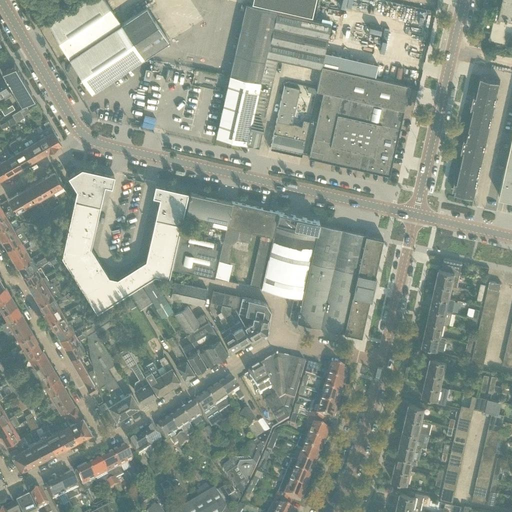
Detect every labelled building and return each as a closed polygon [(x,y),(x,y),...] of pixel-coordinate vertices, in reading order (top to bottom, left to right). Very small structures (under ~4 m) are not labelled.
[(83,0),(48,23),(69,58),(121,24),(104,0),(83,0)] [(314,0),(251,0),(251,2),(311,16),(314,0)] [(495,8),(489,38),(501,41),(501,44),(509,46),(511,33),(511,0),(501,0),(500,10),(496,9),(496,8),(495,8)] [(260,82),(266,57),(276,12),(245,5),(229,75),(260,82)] [(121,24),(69,58),(92,93),(169,41),(146,7),(121,24)] [(277,59),(320,69),(321,66),(331,24),(314,20),(276,12),(266,57),(277,59)] [(331,54),(328,67),(337,70),(340,57),(331,54)] [(271,83),(274,69),(277,59),(266,57),(260,82),(250,128),(246,143),(258,146),(261,130),(262,131),(262,130),(261,130),(262,128),(260,127),(261,125),(260,125),(260,122),(259,122),(260,120),(262,120),(262,118),(263,119),(271,83)] [(14,65),(2,73),(11,89),(24,82),(24,81),(23,81),(21,78),(22,77),(21,77),(21,78),(19,74),(20,74),(19,73),(19,74),(17,70),(14,65)] [(310,147),(308,157),(389,176),(392,163),(409,86),(399,84),(392,82),(337,70),(328,67),(321,66),(320,69),(321,69),(316,89),(316,91),(322,92),(310,147)] [(0,75),(0,97),(2,101),(12,95),(0,75)] [(215,136),(246,143),(250,128),(260,82),(229,75),(215,136)] [(500,81),(481,76),(476,96),(474,96),(475,95),(474,94),(471,108),(472,107),(474,107),(466,139),(465,139),(465,138),(464,137),(461,151),(462,151),(462,150),(464,151),(457,182),(455,182),(455,181),(454,180),(452,189),(453,189),(454,188),(455,189),(455,193),(474,197),(500,81)] [(24,82),(11,89),(21,105),(21,106),(34,98),(31,92),(30,92),(28,89),(28,88),(28,89),(25,85),(26,85),(24,82)] [(283,85),(272,139),(269,148),(291,154),(299,156),(299,155),(301,155),(309,121),(303,120),(301,126),(291,124),(299,89),(283,85)] [(35,100),(25,106),(29,112),(31,115),(40,110),(35,100)] [(9,112),(7,108),(5,105),(0,108),(4,115),(9,112)] [(25,106),(19,109),(22,115),(23,116),(25,115),(28,113),(29,112),(25,106)] [(19,109),(11,114),(13,116),(16,122),(24,117),(23,116),(22,115),(19,109)] [(49,132),(45,135),(53,149),(61,144),(47,121),(43,123),(49,132)] [(36,128),(32,130),(45,154),(53,149),(45,135),(41,137),(36,128)] [(29,134),(25,137),(29,144),(38,158),(45,154),(32,130),(28,132),(29,134)] [(20,137),(16,139),(30,163),(38,158),(29,144),(25,137),(21,139),(20,137)] [(12,142),(9,144),(14,153),(22,167),(30,163),(16,139),(12,142)] [(511,139),(504,177),(499,197),(502,197),(502,195),(511,197),(511,139)] [(0,155),(2,160),(0,160),(0,164),(7,176),(15,172),(1,148),(0,146),(0,155)] [(5,146),(1,148),(15,172),(22,167),(14,153),(10,155),(5,146)] [(74,199),(61,256),(96,311),(154,275),(168,278),(180,223),(187,192),(188,192),(155,184),(152,196),(159,198),(155,217),(145,260),(117,278),(108,276),(90,247),(100,205),(104,185),(111,187),(114,175),(81,168),(68,176),(76,189),(74,199)] [(54,172),(45,177),(53,191),(62,186),(54,172)] [(45,177),(36,183),(44,197),(47,202),(56,197),(53,191),(45,177)] [(36,183),(26,188),(35,202),(40,211),(44,209),(39,200),(39,199),(44,197),(36,183)] [(26,188),(17,193),(26,207),(35,202),(26,188)] [(172,268),(214,278),(221,245),(231,202),(189,192),(172,268)] [(26,207),(17,193),(8,199),(16,213),(26,207)] [(251,231),(273,236),(278,212),(231,202),(221,245),(232,247),(232,244),(237,240),(249,242),(251,231)] [(52,209),(55,215),(64,210),(60,204),(52,209)] [(49,212),(43,216),(46,221),(52,217),(49,212)] [(273,236),(314,245),(318,225),(319,221),(278,212),(273,236)] [(0,215),(0,227),(9,222),(4,213),(0,215)] [(38,217),(36,222),(42,224),(46,221),(43,216),(42,215),(38,217)] [(0,227),(0,237),(1,240),(15,231),(9,222),(0,227)] [(22,227),(20,228),(22,232),(34,225),(29,223),(22,227)] [(314,245),(302,298),(302,300),(297,299),(295,310),(297,311),(296,316),(298,316),(297,322),(361,336),(369,299),(370,300),(372,294),(369,293),(372,281),(374,282),(376,277),(374,276),(383,239),(318,225),(314,245)] [(15,231),(1,240),(6,249),(20,241),(26,237),(23,232),(20,228),(15,231)] [(261,288),(302,298),(314,245),(273,236),(272,240),(268,255),(261,288)] [(260,237),(257,253),(268,255),(272,240),(260,237)] [(6,249),(12,258),(25,250),(20,241),(6,249)] [(443,250),(461,254),(462,248),(445,244),(443,250)] [(232,249),(232,247),(221,245),(214,278),(226,281),(230,264),(229,263),(232,249)] [(12,258),(17,267),(31,259),(25,250),(12,258)] [(249,286),(261,288),(268,255),(257,253),(249,286)] [(18,267),(23,275),(39,266),(47,261),(44,257),(34,263),(32,258),(31,259),(17,267),(18,267)] [(55,257),(48,261),(50,266),(58,261),(55,257)] [(438,277),(436,283),(452,286),(457,287),(462,262),(444,258),(441,270),(438,269),(438,270),(437,277),(438,277)] [(23,275),(22,276),(27,285),(44,275),(39,266),(23,275)] [(27,285),(33,294),(50,283),(45,274),(44,275),(27,285)] [(50,283),(33,294),(38,303),(52,294),(58,291),(55,286),(59,283),(57,280),(53,282),(52,282),(50,283)] [(154,280),(143,287),(162,318),(173,311),(154,280)] [(489,284),(488,288),(493,289),(499,291),(500,287),(501,284),(489,281),(489,284)] [(173,282),(171,292),(170,299),(203,306),(206,289),(173,282)] [(434,288),(433,295),(449,299),(449,298),(452,286),(436,283),(435,288),(434,288)] [(0,301),(10,295),(5,286),(0,289),(0,301)] [(137,290),(131,293),(141,309),(152,302),(143,288),(138,291),(137,290)] [(488,288),(486,295),(498,297),(499,291),(493,289),(488,288)] [(210,303),(221,305),(224,293),(212,291),(210,303)] [(76,293),(67,298),(69,301),(78,296),(76,293)] [(222,305),(227,306),(230,294),(224,293),(221,305),(222,305)] [(38,303),(43,312),(57,303),(52,294),(38,303)] [(231,307),(233,308),(236,296),(230,294),(227,306),(231,307)] [(0,301),(0,309),(2,312),(16,304),(10,295),(0,301)] [(432,303),(431,308),(446,312),(446,311),(452,312),(455,300),(449,298),(449,299),(433,295),(431,302),(432,302),(432,303)] [(486,295),(485,300),(497,303),(498,297),(486,295)] [(130,296),(123,300),(129,310),(135,306),(130,296)] [(233,308),(239,309),(242,297),(236,296),(233,308)] [(242,297),(239,309),(238,314),(240,313),(268,319),(270,311),(265,302),(242,297)] [(485,300),(483,306),(495,309),(497,303),(485,300)] [(43,312),(49,321),(63,312),(57,303),(43,312)] [(2,312),(7,321),(21,313),(16,304),(2,312)] [(222,305),(221,311),(224,318),(229,326),(241,345),(250,339),(245,331),(239,321),(234,324),(232,320),(234,320),(230,313),(231,307),(227,306),(222,305)] [(194,346),(196,351),(206,366),(227,353),(219,339),(203,314),(195,319),(187,306),(175,314),(194,346)] [(483,306),(482,312),(494,315),(495,309),(483,306)] [(428,314),(427,321),(443,324),(449,325),(452,312),(446,311),(446,312),(431,308),(430,314),(428,314)] [(49,321),(54,330),(68,322),(63,312),(49,321)] [(482,312),(481,318),(493,321),(494,315),(482,312)] [(7,321),(1,325),(4,330),(5,331),(6,334),(12,330),(26,322),(21,313),(7,321)] [(106,313),(91,324),(95,329),(109,320),(106,313)] [(240,313),(238,314),(252,338),(265,330),(268,319),(240,313)] [(224,317),(219,320),(225,329),(220,332),(226,342),(231,351),(241,345),(224,318),(224,317)] [(481,318),(480,324),(491,327),(493,321),(481,318)] [(426,328),(425,334),(441,337),(443,324),(427,321),(425,328),(426,328)] [(12,330),(17,339),(31,331),(26,322),(12,330)] [(55,330),(60,338),(74,330),(69,322),(68,322),(54,330),(54,331),(55,330)] [(480,324),(478,330),(490,333),(491,327),(480,324)] [(92,326),(84,330),(87,335),(94,331),(92,326)] [(60,338),(59,339),(65,348),(79,340),(84,337),(87,335),(84,330),(81,332),(82,333),(76,336),(75,334),(74,332),(73,331),(60,338)] [(478,330),(477,336),(489,338),(490,333),(478,330)] [(17,339),(23,348),(37,340),(31,331),(17,339)] [(87,335),(90,354),(92,362),(93,366),(96,379),(98,388),(105,384),(109,394),(114,391),(127,413),(138,406),(130,393),(124,396),(113,378),(108,369),(115,364),(94,331),(87,335)] [(423,339),(421,346),(443,351),(446,338),(441,337),(425,334),(424,339),(423,339)] [(175,365),(178,371),(184,379),(194,373),(180,350),(172,336),(166,340),(180,363),(175,365)] [(477,336),(476,342),(487,344),(489,338),(477,336)] [(22,349),(27,358),(42,349),(41,350),(36,341),(37,341),(37,340),(23,348),(23,349),(22,349)] [(70,358),(71,359),(79,355),(78,353),(84,350),(79,340),(65,348),(70,358)] [(476,342),(474,348),(486,350),(487,344),(476,342)] [(194,346),(184,352),(186,356),(191,363),(196,372),(206,366),(196,351),(194,346)] [(127,348),(120,352),(129,367),(132,368),(139,380),(135,382),(134,390),(142,404),(156,396),(151,388),(147,382),(136,364),(136,363),(130,352),(129,352),(127,348)] [(474,348),(473,353),(485,356),(486,350),(474,348)] [(28,358),(33,367),(47,358),(42,349),(27,358),(28,359),(28,358)] [(131,351),(129,352),(130,352),(136,363),(140,361),(136,355),(135,356),(133,353),(131,351)] [(79,355),(71,359),(71,360),(80,374),(87,369),(93,366),(84,352),(79,355)] [(473,353),(472,359),(483,362),(485,356),(473,353)] [(276,356),(259,367),(271,388),(275,394),(284,409),(286,413),(290,414),(305,363),(276,356)] [(428,364),(427,371),(443,374),(446,361),(430,357),(430,358),(431,359),(429,364),(428,364)] [(33,379),(39,376),(53,367),(47,358),(33,367),(28,370),(33,379)] [(165,370),(160,373),(169,388),(180,382),(165,358),(160,361),(165,370)] [(483,362),(472,359),(470,365),(482,368),(483,362)] [(148,368),(143,371),(152,386),(154,388),(158,395),(169,388),(160,373),(159,373),(152,361),(146,365),(148,368)] [(308,364),(305,374),(310,376),(311,371),(316,372),(318,366),(314,365),(308,364)] [(87,369),(80,374),(90,392),(96,388),(92,381),(96,379),(93,366),(87,369)] [(39,376),(44,385),(58,377),(53,367),(39,376)] [(247,374),(251,380),(250,380),(251,382),(252,382),(253,383),(252,383),(253,386),(254,385),(255,386),(254,387),(255,392),(258,392),(260,395),(271,388),(259,367),(247,374)] [(331,369),(327,381),(343,386),(343,385),(344,385),(346,380),(345,380),(346,373),(331,369)] [(6,371),(1,373),(6,383),(11,380),(6,371)] [(426,376),(424,383),(440,387),(443,374),(427,371),(428,371),(427,377),(426,376)] [(43,398),(44,397),(63,386),(58,377),(44,385),(37,389),(43,398)] [(229,378),(218,386),(219,388),(227,399),(234,394),(239,401),(244,398),(242,396),(237,388),(233,382),(230,378),(229,378)] [(321,379),(318,391),(339,398),(343,386),(327,381),(321,379)] [(11,380),(6,383),(12,392),(16,389),(11,380)] [(423,389),(421,396),(431,399),(436,400),(435,403),(445,405),(449,389),(440,387),(424,383),(424,384),(425,384),(424,388),(424,389),(423,389)] [(48,402),(50,406),(69,395),(63,386),(44,397),(48,402)] [(218,386),(206,394),(214,408),(218,414),(231,405),(226,399),(218,386)] [(114,391),(109,394),(114,402),(101,410),(109,424),(116,420),(127,413),(114,391)] [(318,391),(314,403),(318,405),(319,405),(320,405),(335,410),(339,398),(318,391)] [(206,394),(193,403),(199,411),(202,416),(205,420),(206,420),(211,428),(223,420),(218,414),(214,408),(206,394)] [(275,394),(263,401),(272,416),(284,409),(280,403),(275,394)] [(69,395),(50,406),(52,409),(57,406),(60,412),(74,404),(69,395)] [(472,396),(469,407),(473,408),(473,409),(477,410),(480,398),(476,397),(472,396)] [(22,398),(16,401),(22,410),(27,407),(22,398)] [(489,400),(480,398),(477,410),(486,412),(489,400)] [(497,402),(489,400),(486,412),(491,413),(495,414),(495,413),(497,402)] [(192,404),(180,412),(188,424),(188,425),(189,425),(192,430),(195,429),(203,423),(199,418),(201,417),(197,412),(192,404)] [(237,404),(232,406),(237,414),(241,411),(237,404)] [(408,411),(406,417),(421,421),(424,407),(409,404),(408,404),(407,411),(408,411)] [(309,414),(306,420),(307,420),(319,424),(321,419),(332,422),(334,416),(335,417),(337,411),(335,411),(335,410),(320,405),(319,405),(318,405),(316,412),(312,411),(311,414),(309,414)] [(67,411),(63,413),(64,415),(69,424),(70,424),(79,440),(91,433),(75,406),(67,411)] [(460,408),(460,411),(472,414),(473,409),(473,408),(469,407),(461,406),(460,408)] [(0,410),(0,422),(9,418),(3,409),(0,410)] [(284,409),(272,416),(278,425),(289,419),(289,418),(286,413),(284,409)] [(248,410),(239,416),(260,447),(263,451),(268,439),(248,410)] [(460,411),(459,417),(471,420),(472,414),(460,411)] [(0,422),(0,434),(14,427),(32,416),(30,412),(12,423),(9,418),(0,422)] [(180,412),(168,420),(177,433),(185,445),(189,442),(186,437),(194,432),(192,430),(189,425),(188,425),(188,424),(180,412)] [(491,413),(489,424),(501,427),(504,415),(503,415),(495,413),(495,414),(491,413)] [(64,427),(58,430),(67,446),(78,440),(79,440),(70,424),(69,424),(64,415),(59,418),(64,427)] [(32,417),(26,421),(31,430),(38,426),(32,417)] [(404,422),(403,429),(424,434),(429,436),(432,423),(421,421),(406,417),(405,423),(404,422)] [(459,417),(457,423),(469,426),(471,420),(459,417)] [(168,420),(156,428),(162,436),(165,441),(169,438),(174,445),(177,443),(180,448),(185,445),(177,433),(168,420)] [(306,420),(304,426),(311,428),(307,439),(323,446),(324,444),(325,445),(327,440),(326,439),(328,434),(317,429),(319,424),(307,420),(306,420)] [(456,428),(456,429),(468,431),(469,426),(457,423),(456,428)] [(55,453),(67,446),(58,430),(52,433),(47,424),(41,427),(46,437),(55,453)] [(489,424),(487,430),(500,433),(500,431),(501,427),(489,424)] [(14,427),(0,434),(0,435),(5,445),(20,436),(14,427)] [(41,440),(34,443),(43,459),(55,453),(47,439),(46,437),(41,427),(36,430),(41,440)] [(274,431),(271,438),(277,441),(282,428),(280,427),(274,431)] [(209,428),(203,431),(209,440),(215,437),(209,428)] [(402,437),(401,442),(416,446),(421,447),(424,434),(403,429),(401,437),(402,437)] [(456,429),(455,435),(467,437),(468,431),(456,429)] [(153,430),(142,437),(157,462),(161,459),(154,448),(157,446),(161,443),(158,438),(153,430)] [(487,430),(486,436),(498,439),(500,433),(487,430)] [(498,439),(506,441),(508,433),(500,431),(500,433),(498,439)] [(220,433),(215,437),(218,442),(224,438),(220,433)] [(455,435),(453,440),(466,443),(467,437),(455,435)] [(29,446),(28,446),(23,436),(18,439),(32,465),(43,459),(34,443),(29,446)] [(486,436),(485,442),(497,445),(498,439),(486,436)] [(142,437),(130,444),(135,453),(139,458),(143,455),(145,454),(152,465),(157,462),(142,437)] [(301,437),(296,448),(302,450),(302,451),(303,451),(318,457),(323,446),(307,439),(301,437)] [(271,438),(266,449),(272,452),(277,441),(271,438)] [(32,465),(18,439),(6,446),(20,471),(32,465)] [(497,445),(496,448),(504,449),(506,441),(498,439),(497,445)] [(453,440),(452,446),(464,449),(466,443),(453,440)] [(242,449),(252,463),(255,468),(263,451),(260,447),(258,448),(253,442),(242,449)] [(398,448),(397,455),(413,459),(418,460),(421,447),(416,446),(401,442),(399,448),(398,448)] [(485,442),(483,448),(496,451),(496,448),(497,445),(485,442)] [(452,446),(451,452),(463,455),(464,449),(452,446)] [(124,447),(112,454),(119,468),(132,462),(124,447)] [(483,448),(482,454),(494,457),(496,451),(483,448)] [(318,457),(303,451),(302,451),(297,462),(298,463),(314,469),(318,457)] [(450,453),(449,458),(462,461),(463,455),(451,452),(450,453)] [(112,454),(100,460),(111,482),(116,480),(123,476),(119,468),(112,454)] [(482,454),(481,460),(493,462),(494,457),(482,454)] [(396,462),(395,468),(410,471),(413,459),(397,455),(395,462),(396,462)] [(230,459),(232,462),(236,468),(247,485),(255,468),(252,463),(240,463),(236,458),(230,459)] [(449,458),(448,464),(460,467),(462,461),(449,458)] [(161,459),(157,462),(163,472),(168,469),(161,459)] [(100,460),(87,466),(98,488),(99,489),(106,485),(111,482),(100,460)] [(291,460),(286,471),(294,474),(309,480),(314,469),(298,463),(297,462),(291,460)] [(481,460),(479,466),(492,468),(493,462),(481,460)] [(261,461),(257,470),(265,473),(269,465),(261,461)] [(448,464),(447,470),(459,473),(460,467),(448,464)] [(98,488),(87,466),(74,473),(84,492),(91,489),(92,491),(98,488)] [(479,466),(478,472),(490,474),(492,468),(479,466)] [(236,468),(227,475),(242,495),(247,485),(236,468)] [(391,480),(392,481),(407,484),(410,471),(395,468),(394,474),(393,473),(391,480)] [(132,472),(139,483),(144,480),(137,469),(132,472)] [(447,470),(445,476),(458,479),(459,473),(447,470)] [(286,471),(281,483),(304,492),(309,480),(294,474),(286,471)] [(478,472),(477,478),(489,480),(490,474),(478,472)] [(70,475),(58,481),(69,503),(72,509),(77,507),(74,500),(81,496),(75,484),(70,475)] [(445,476),(444,482),(456,485),(458,479),(445,476)] [(254,478),(250,486),(254,488),(259,480),(254,478)] [(477,478),(475,483),(488,486),(489,480),(477,478)] [(69,503),(58,481),(45,487),(56,509),(57,511),(65,511),(62,507),(69,503)] [(444,482),(443,488),(455,490),(456,485),(444,482)] [(276,493),(274,499),(275,500),(286,504),(288,499),(299,504),(301,498),(303,499),(305,494),(304,493),(304,492),(289,486),(281,483),(277,494),(276,493)] [(475,483),(474,489),(486,492),(488,486),(475,483)] [(254,488),(250,486),(245,494),(250,497),(254,488)] [(232,488),(225,493),(228,498),(235,493),(232,488)] [(443,488),(441,494),(454,496),(455,490),(443,488)] [(222,489),(216,493),(226,508),(232,504),(228,498),(225,493),(222,489)] [(474,489),(473,495),(485,498),(486,492),(474,489)] [(149,491),(139,497),(143,504),(153,498),(149,491)] [(228,511),(226,508),(216,493),(214,491),(177,511),(228,511)] [(490,491),(487,504),(494,505),(496,492),(495,492),(490,491)] [(50,511),(41,492),(30,498),(37,511),(50,511)] [(415,496),(409,495),(399,492),(399,493),(400,493),(399,499),(398,499),(396,506),(413,509),(420,511),(424,494),(415,492),(415,496)] [(175,493),(167,498),(170,503),(178,499),(175,493)] [(441,494),(440,499),(452,502),(454,496),(441,494)] [(15,505),(19,511),(35,511),(28,498),(15,505)] [(272,505),(268,511),(288,511),(283,509),(286,504),(275,500),(274,499),(271,504),(272,505)] [(450,511),(452,504),(445,503),(442,511),(450,511)]
